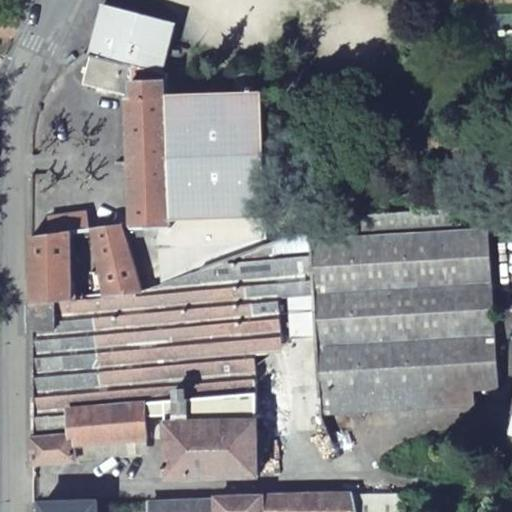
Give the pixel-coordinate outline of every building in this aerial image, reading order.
[(95,55),(167,73),(180,26),(106,6),(99,29),(95,55)] [(172,73),(167,73),(95,55),(91,55),(84,83),(131,98),(131,226),(137,229),(172,228),(171,223),(172,98),(172,73)] [(265,98),(172,98),(171,223),(265,222),(265,98)] [(310,253),(308,237),(284,245),(137,293),(107,296),(73,299),(71,299),(33,302),(34,461),(79,460),(79,445),(148,444),(148,419),(170,419),(170,481),(258,481),(258,460),(266,459),(266,445),(258,445),(258,420),(258,374),(288,374),(326,374),(328,398),(330,411),(506,390),(488,233),(461,236),(459,214),(359,226),(361,249),(310,253)] [(49,219),(50,234),(72,231),(89,230),(87,217),(49,219)] [(107,296),(137,293),(123,227),(95,230),(104,279),(107,296)] [(50,234),(32,235),(33,302),(71,299),(73,299),(73,281),(72,231),(50,234)] [(104,279),(73,281),(73,299),(107,296),(104,279)] [(288,399),(288,374),(258,374),(258,420),(288,421),(288,399)] [(288,399),(328,398),(326,374),(288,374),(288,399)] [(359,511),(357,503),(149,503),(149,507),(149,511),(359,511)] [(357,503),(359,511),(411,511),(409,503),(357,503)]
